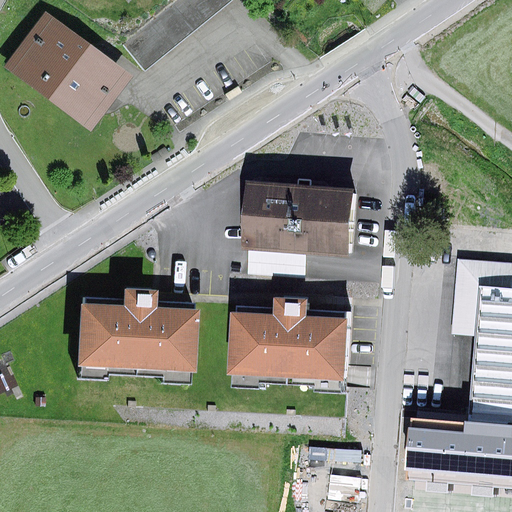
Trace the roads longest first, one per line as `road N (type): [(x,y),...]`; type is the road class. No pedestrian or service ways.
road 1 (residential): [(359,63),(386,98),(405,148),(408,191),(381,511)]
road 2 (tertiary): [(70,252),(359,63)]
road 3 (track): [(389,43),(511,141)]
road 4 (residential): [(70,252),(0,134)]
